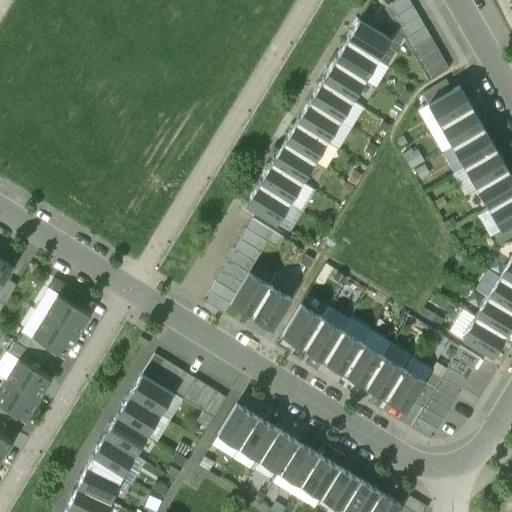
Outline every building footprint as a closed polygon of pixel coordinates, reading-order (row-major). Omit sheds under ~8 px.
[(382,0),(409,47),(427,78),(448,66),(409,0),(382,0)] [(358,18),(346,38),(376,57),(389,36),(358,18)] [(346,38),(333,59),(363,78),(376,57),(346,38)] [(333,59),(320,79),(351,98),(363,78),(333,59)] [(445,77),(421,91),(427,101),(451,87),(445,77)] [(320,79),(308,100),(338,119),(351,98),(320,79)] [(451,87),(427,101),(439,123),(470,105),(458,83),(451,87)] [(308,100),(295,121),(326,139),(338,119),(308,100)] [(470,105),(439,123),(451,143),(482,125),(470,105)] [(295,121),(282,141),(313,160),(326,139),(295,121)] [(482,125),(451,143),(463,164),(494,146),(482,125)] [(282,141),(270,162),(300,180),(313,160),(282,141)] [(494,146),(463,164),(475,185),(506,167),(494,146)] [(270,162),(257,182),(288,201),(300,180),(270,162)] [(511,176),(506,167),(475,185),(487,206),(511,191),(511,176)] [(257,182),(244,203),(275,222),(288,201),(257,182)] [(511,191),(487,206),(499,227),(511,220),(511,219),(511,191)] [(252,216),(202,298),(222,311),(229,301),(247,270),(266,239),(276,245),(283,235),(252,216)] [(499,227),(490,232),(496,243),(511,233),(511,222),(511,220),(499,227)] [(511,253),(498,273),(511,281),(511,253)] [(13,264),(0,256),(0,285),(6,276),(13,264)] [(268,283),(247,270),(229,301),(250,313),(268,283)] [(511,281),(498,273),(486,294),(511,310),(511,281)] [(84,294),(53,275),(47,285),(57,292),(78,304),(84,294)] [(0,308),(16,283),(6,276),(0,285),(0,308)] [(289,296),(268,283),(250,313),(271,326),(289,296)] [(78,304),(57,292),(44,313),(76,333),(90,311),(78,304)] [(511,310),(486,294),(473,315),(504,333),(511,319),(511,310)] [(321,315),(300,302),(281,333),(302,345),(321,315)] [(76,333),(44,313),(31,335),(52,348),(63,355),(76,333)] [(341,327),(321,315),(302,345),(322,358),(341,327)] [(473,315),(460,335),(491,354),(504,333),(473,315)] [(361,340),(341,327),(322,358),(343,371),(361,340)] [(31,335),(21,329),(15,340),(44,358),(46,358),(52,348),(31,335)] [(149,340),(139,334),(136,339),(146,345),(149,340)] [(15,340),(13,339),(7,349),(18,356),(38,368),(44,358),(15,340)] [(382,352),(361,340),(343,371),(363,383),(382,352)] [(421,405),(409,423),(430,436),(479,356),(459,343),(440,374),(421,405)] [(215,388),(153,351),(141,371),(171,390),(202,409),(210,396),(215,388)] [(402,365),(382,352),(363,383),(384,396),(402,365)] [(38,368),(18,356),(5,377),(37,397),(50,376),(38,368)] [(423,378),(402,365),(384,396),(404,409),(411,399),(423,378)] [(440,374),(429,368),(423,378),(411,399),(421,405),(440,374)] [(171,390),(141,371),(128,392),(158,411),(171,390)] [(37,397),(5,377),(0,385),(0,404),(12,412),(24,419),(37,397)] [(215,388),(210,396),(202,409),(196,419),(206,425),(225,395),(215,388)] [(158,411),(128,392),(115,413),(146,432),(158,411)] [(256,414),(235,401),(216,432),(237,445),(256,414)] [(0,404),(0,418),(6,422),(12,412),(0,404)] [(146,432),(115,413),(103,433),(133,452),(146,432)] [(277,426),(256,414),(237,445),(258,457),(277,426)] [(297,439),(277,426),(258,457),(278,470),(297,439)] [(0,457),(11,439),(0,432),(0,457)] [(133,452),(103,433),(88,458),(120,475),(133,452)] [(318,452),(297,439),(278,470),(299,482),(318,452)] [(318,452),(299,482),(319,495),(338,464),(318,452)] [(120,475),(88,458),(76,484),(109,499),(120,475)] [(338,464),(319,495),(340,507),(358,477),(338,464)] [(364,511),(379,489),(358,477),(340,507),(347,511),(364,511)] [(102,511),(109,499),(76,484),(66,506),(79,511),(102,511)] [(393,511),(400,502),(379,489),(364,511),(393,511)] [(393,511),(421,511),(427,504),(406,492),(400,502),(393,511)]
